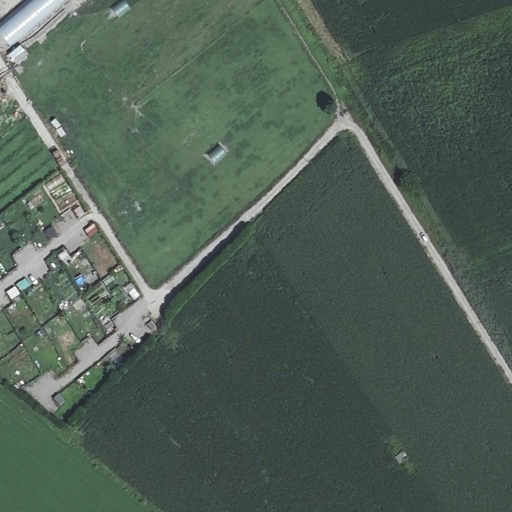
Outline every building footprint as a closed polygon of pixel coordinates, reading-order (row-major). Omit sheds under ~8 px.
[(0,0),(0,46),(3,51),(68,0),(0,0)] [(7,52),(14,64),(28,56),(21,44),(7,52)] [(114,213),(125,228),(145,214),(135,199),(114,213)] [(0,219),(0,237),(9,231),(0,219)] [(93,224),(84,231),(90,238),(99,231),(93,224)] [(51,226),(43,231),(49,240),(57,235),(51,226)] [(100,254),(107,267),(113,264),(106,251),(100,254)] [(86,289),(96,282),(93,277),(83,284),(86,289)] [(21,292),(29,286),(25,279),(16,285),(21,292)] [(7,291),(14,305),(22,301),(16,287),(7,291)] [(128,292),(132,301),(140,297),(136,288),(128,292)] [(63,298),(56,302),(62,311),(68,306),(63,298)] [(12,304),(5,309),(10,315),(17,309),(12,304)] [(109,335),(117,329),(107,316),(99,322),(109,335)] [(147,326),(152,332),(157,328),(152,322),(147,326)] [(49,325),(42,329),(50,341),(57,337),(49,325)] [(104,366),(119,358),(115,351),(101,358),(104,366)] [(75,380),(80,387),(87,383),(83,376),(75,380)] [(58,405),(71,396),(66,389),(53,398),(58,405)] [(405,452),(396,458),(400,464),(408,458),(405,452)]
